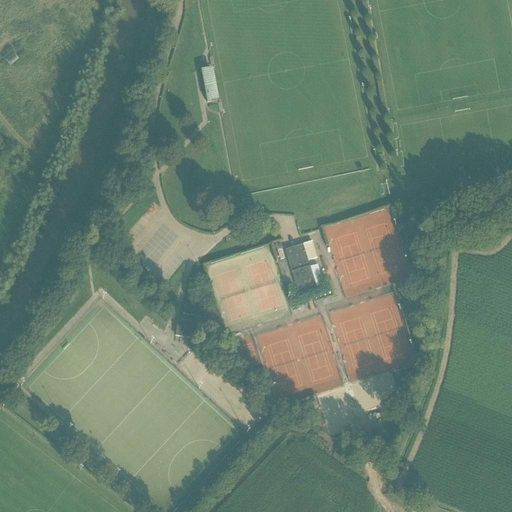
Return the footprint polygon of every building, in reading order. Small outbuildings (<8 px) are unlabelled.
[(9,61),(15,68),(22,61),(16,55),(9,61)] [(206,70),(201,71),(202,80),(203,83),(205,94),(207,103),(218,101),(211,69),(206,70)] [(285,250),(287,258),(288,260),(295,285),(298,294),(316,289),(313,280),(308,262),(317,259),(317,257),(315,251),(312,242),(285,250)] [(261,327),(294,318),(285,286),(278,287),(279,293),(276,297),(275,294),(268,300),(270,307),(257,310),(252,315),(252,314),(244,316),(242,317),(248,323),(249,327),(253,331),(251,323),(263,311),(269,318),(268,319),(260,321),(261,327)] [(175,336),(191,338),(193,328),(198,329),(201,306),(184,303),(182,320),(178,320),(177,320),(176,330),(175,336)] [(210,325),(208,326),(209,329),(212,340),(222,337),(218,326),(217,323),(210,325)]
